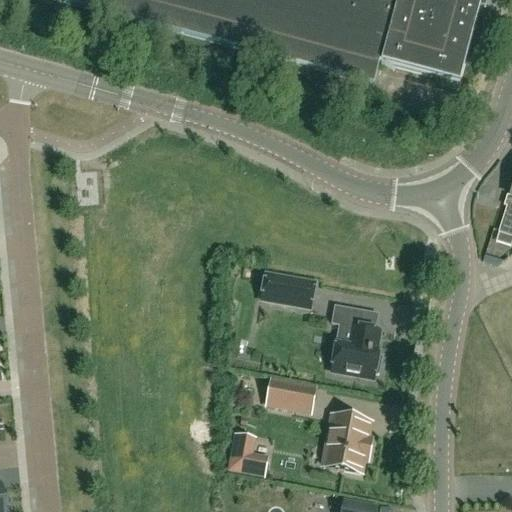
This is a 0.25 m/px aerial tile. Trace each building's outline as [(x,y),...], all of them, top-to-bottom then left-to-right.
[(41,0),(372,87),(378,65),(458,86),(479,5),(483,6),(484,0),(41,0)] [(511,194),(499,234),(511,238),(511,194)] [(311,312),(315,289),(266,280),(261,303),(311,312)] [(332,327),(340,329),(331,374),(374,382),(375,377),(379,378),(382,360),(378,359),(379,356),(373,354),(376,334),(360,331),(363,315),(335,310),(332,327)] [(311,416),(315,392),(271,385),(267,408),(311,416)] [(361,476),(363,462),(368,463),(371,445),(371,444),(367,443),(370,427),(332,420),(324,470),(361,476)] [(268,461),(251,458),(254,442),(236,439),(229,475),(264,481),(268,461)]
